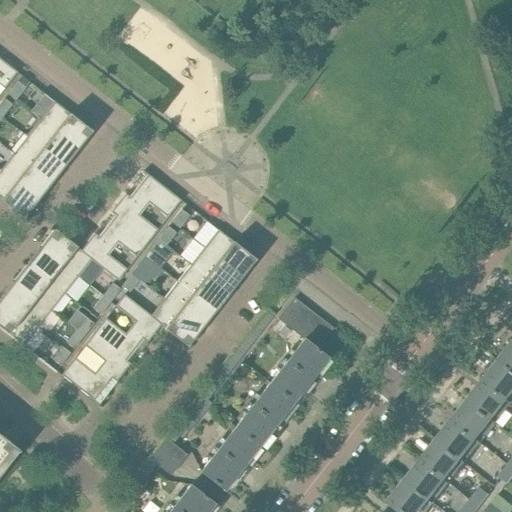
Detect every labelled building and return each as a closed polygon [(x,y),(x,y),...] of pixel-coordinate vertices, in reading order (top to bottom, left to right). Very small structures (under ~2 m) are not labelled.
[(0,86),(3,89),(17,72),(0,59),(0,86)] [(25,87),(17,81),(7,94),(15,100),(25,87)] [(0,103),(0,116),(2,117),(12,104),(4,98),(0,103)] [(40,119),(77,149),(92,131),(54,101),(40,119)] [(77,149),(40,119),(26,136),(64,166),(77,149)] [(26,136),(13,153),(51,183),(64,166),(26,136)] [(51,183),(13,153),(0,169),(0,170),(37,200),(51,183)] [(0,170),(0,199),(1,200),(23,218),(37,200),(0,170)] [(111,212),(115,215),(149,241),(158,230),(138,214),(147,202),(167,218),(181,200),(143,171),(142,172),(146,176),(130,197),(125,194),(111,212)] [(189,216),(181,209),(171,222),(179,228),(189,216)] [(94,233),(81,250),(92,259),(91,260),(118,281),(127,269),(107,254),(116,242),(136,257),(149,241),(115,215),(99,236),(94,233)] [(193,239),(241,277),(255,259),(217,229),(216,231),(206,222),(193,239)] [(158,239),(166,246),(176,233),(168,226),(158,239)] [(40,247),(78,277),(91,260),(92,259),(81,250),(77,248),(76,247),(77,247),(54,229),(40,247)] [(158,239),(148,252),(164,264),(173,252),(166,246),(158,239)] [(193,239),(179,256),(190,264),(228,294),(230,292),(233,287),(241,277),(193,239)] [(65,294),(78,277),(40,247),(27,264),(65,294)] [(141,261),(131,274),(139,280),(149,267),(141,261)] [(51,311),(65,294),(27,264),(13,281),(51,311)] [(228,294),(190,264),(177,282),(214,311),(228,294)] [(139,280),(131,274),(121,286),(129,292),(139,280)] [(38,328),(51,311),(13,281),(0,298),(38,328)] [(177,282),(163,299),(201,328),(214,311),(177,282)] [(112,283),(102,296),(110,302),(120,289),(112,283)] [(92,335),(110,349),(130,364),(126,360),(143,339),(147,342),(161,325),(161,324),(123,295),(115,306),(134,321),(125,333),(105,318),(92,335)] [(187,346),(201,328),(163,299),(150,315),(124,295),(123,295),(161,324),(161,325),(165,328),(165,329),(187,346)] [(100,315),(110,302),(102,296),(92,308),(100,315)] [(0,327),(24,346),(38,328),(0,298),(0,327)] [(277,319),(287,326),(303,305),(294,298),(277,319)] [(287,326),(297,334),(313,313),(303,305),(287,326)] [(118,511),(156,464),(171,476),(174,471),(184,459),(187,455),(172,444),(184,430),(188,433),(211,403),(207,400),(274,314),(267,309),(200,395),(204,398),(189,418),(185,414),(122,494),(108,511),(118,511)] [(304,339),(307,341),(323,321),(313,313),(297,334),(304,339)] [(86,317),(76,330),(84,336),(93,323),(86,317)] [(323,321),(307,341),(317,348),(332,328),(323,321)] [(74,349),(84,336),(76,330),(66,343),(74,349)] [(130,364),(110,349),(92,335),(84,346),(103,361),(94,373),(74,358),(61,375),(98,404),(99,403),(95,400),(112,378),(116,382),(130,364)] [(304,339),(270,383),(293,402),(306,386),(311,389),(320,377),(315,373),(328,357),(317,348),(307,341),(304,339)] [(511,345),(499,361),(511,371),(511,345)] [(70,353),(62,347),(52,360),(60,366),(70,353)] [(511,371),(499,361),(484,381),(511,402),(511,400),(511,371)] [(484,381),(468,401),(495,422),(511,402),(510,402),(484,381)] [(270,383),(235,427),(259,446),(271,430),(276,433),(286,421),(281,417),(293,402),(270,383)] [(468,401),(453,421),(479,442),(495,422),(468,401)] [(453,421),(437,441),(464,462),(479,442),(453,421)] [(235,427),(200,472),(224,490),(237,474),(242,478),(251,465),(246,462),(259,446),(235,427)] [(20,450),(0,434),(0,462),(12,447),(18,452),(20,450)] [(464,462),(437,441),(421,461),(448,482),(464,462)] [(448,482),(421,461),(406,481),(433,502),(448,482)] [(511,467),(507,464),(498,477),(506,483),(507,483),(508,484),(511,478),(511,467)] [(402,511),(425,511),(433,502),(406,481),(390,502),(402,511)] [(191,484),(169,511),(206,511),(214,503),(191,484)] [(470,499),(479,507),(488,494),(479,487),(470,499)] [(509,511),(511,510),(511,504),(498,494),(491,503),(502,511),(509,511)] [(474,511),(479,507),(470,499),(461,511),(462,511),(474,511)] [(502,511),(491,503),(483,511),(502,511)]
